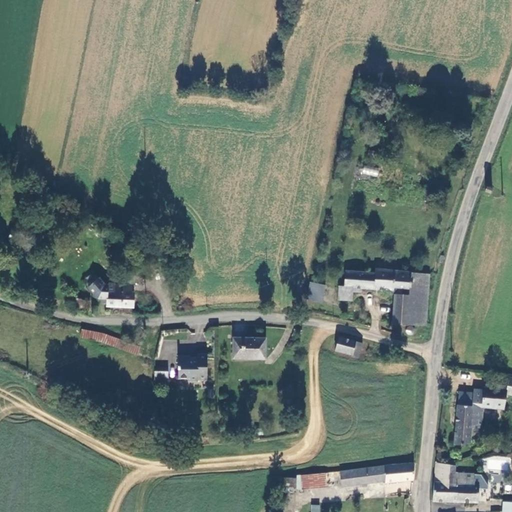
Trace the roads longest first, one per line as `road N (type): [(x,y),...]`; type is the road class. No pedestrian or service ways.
road 1 (unclassified): [(0,297),(111,321),(277,318),(434,351)]
road 2 (unclassified): [(434,351),(457,228),(511,77)]
road 3 (unclassified): [(419,511),(434,351)]
